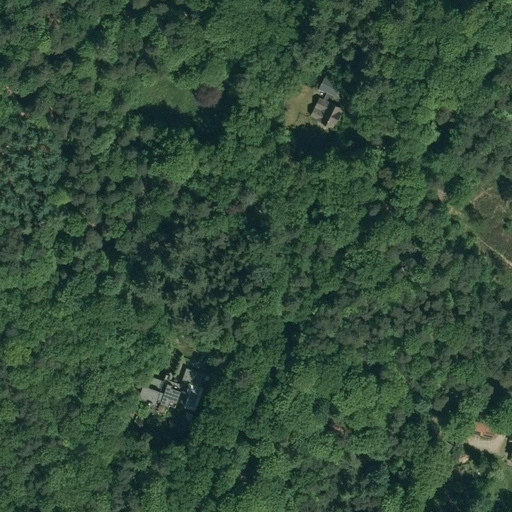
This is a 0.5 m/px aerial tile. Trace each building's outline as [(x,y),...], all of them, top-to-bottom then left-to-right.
[(331,104),(335,96),(335,97),(341,84),(324,76),(318,89),(326,93),(323,100),(320,99),(312,116),(321,121),(333,127),(341,109),(331,104)] [(206,374),(186,367),(182,379),(201,386),(206,374)] [(181,390),(179,389),(181,383),(164,377),(163,380),(151,376),(147,385),(143,383),(140,391),(140,392),(140,394),(141,396),(142,397),(143,398),(145,399),(148,400),(148,401),(155,404),(157,398),(161,399),(160,402),(168,405),(168,404),(175,406),(181,390)] [(383,423),(388,411),(380,408),(375,419),(383,423)] [(493,426),(466,419),(463,430),(492,438),(494,429),(492,429),(493,426)]
